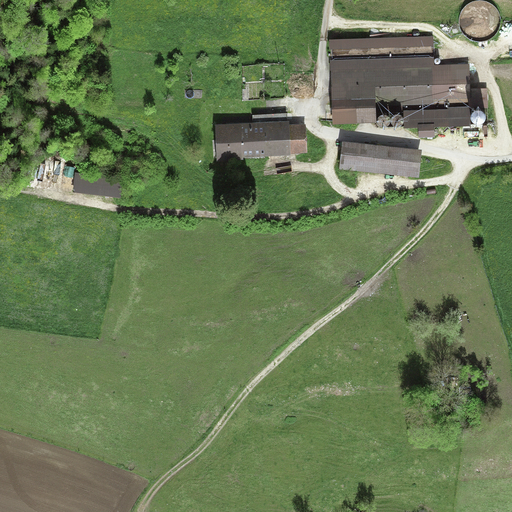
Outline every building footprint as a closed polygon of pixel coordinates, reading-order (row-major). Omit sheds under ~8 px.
[(430,38),(331,41),(331,48),(430,45),(430,38)] [(333,122),(333,123),(373,122),(373,106),(432,104),(432,98),(470,97),(469,67),(431,68),(430,60),(331,63),(333,122)] [(447,111),(403,113),(404,128),(418,127),(419,137),(432,136),(432,127),(447,126),(447,111)] [(387,125),(389,122),(389,120),(388,118),(387,116),(385,115),(382,114),(380,115),(378,116),(377,118),(376,121),(377,123),(378,125),(381,126),(383,127),(386,126),(387,125)] [(401,124),(402,122),(402,119),(401,117),(400,115),(397,114),(395,114),(393,115),(391,117),(390,119),(390,121),(391,123),(392,125),(395,126),(397,126),(400,125),(401,124)] [(220,156),(303,152),(302,129),(286,129),(286,126),(218,130),(220,156)] [(341,168),(415,176),(417,158),(343,149),(341,168)] [(119,177),(75,173),(74,191),(118,195),(119,177)]
